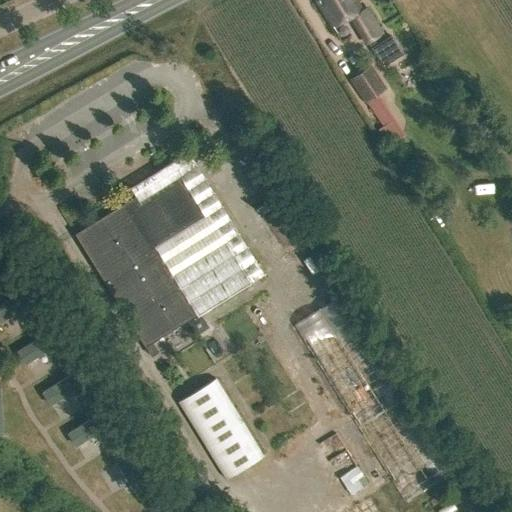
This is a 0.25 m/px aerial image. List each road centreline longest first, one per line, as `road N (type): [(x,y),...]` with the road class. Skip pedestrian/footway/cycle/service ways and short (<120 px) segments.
road 1 (track): [(105,511),(31,417),(22,392),(0,376)]
road 2 (primary): [(0,73),(149,0)]
